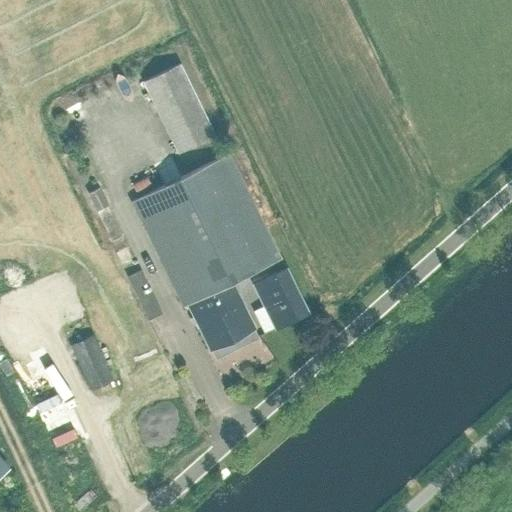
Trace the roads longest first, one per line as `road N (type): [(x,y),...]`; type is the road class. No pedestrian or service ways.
road 1 (unclassified): [(149,511),(511,190)]
road 2 (track): [(406,511),(511,418)]
